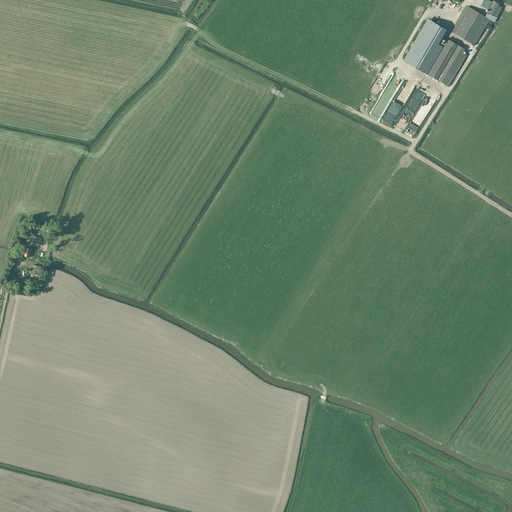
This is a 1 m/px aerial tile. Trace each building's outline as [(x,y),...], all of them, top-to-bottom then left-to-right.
[(489,1),(487,0),(475,0),(474,3),(485,8),(489,10),(487,13),(485,17),(468,7),(453,32),(474,45),(490,19),(495,22),(497,18),(502,7),(498,5),(499,4),(493,0),(492,2),(489,1)] [(404,61),(426,73),(442,46),(437,43),(445,30),(428,19),(404,61)] [(446,38),(426,73),(448,87),(467,55),(463,53),(465,49),(446,38)] [(32,251),(32,249),(46,253),(48,242),(32,238),(32,239),(31,242),(30,242),(29,249),(26,248),(24,256),(30,257),(31,251),(32,251)] [(37,278),(40,267),(34,265),(31,276),(37,278)]
